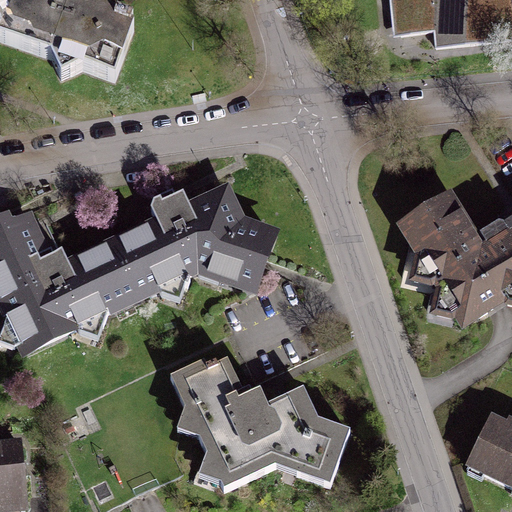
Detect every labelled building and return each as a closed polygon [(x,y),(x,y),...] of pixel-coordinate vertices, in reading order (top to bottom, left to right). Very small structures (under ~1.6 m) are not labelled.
[(10,0),(0,4),(0,24),(3,30),(0,35),(0,43),(116,86),(136,28),(94,12),(83,0),(10,0)] [(388,0),(393,38),(433,34),(435,50),(511,42),(506,0),(388,0)] [(33,211),(0,225),(0,305),(23,359),(203,283),(251,301),(277,237),(240,223),(225,193),(58,267),(33,211)] [(471,201),(421,237),(492,341),(511,327),(511,229),(499,239),(471,201)] [(204,367),(172,382),(185,414),(179,437),(197,441),(208,459),(199,483),(219,490),(224,498),(277,473),(334,492),(352,438),(319,426),(306,396),(269,413),(260,392),(243,399),(229,364),(207,376),(204,367)] [(511,430),(494,422),(467,475),(511,497),(511,430)] [(25,511),(20,441),(0,443),(0,511),(25,511)]
